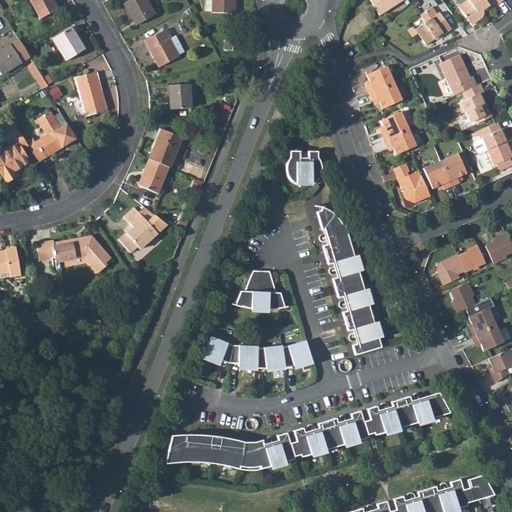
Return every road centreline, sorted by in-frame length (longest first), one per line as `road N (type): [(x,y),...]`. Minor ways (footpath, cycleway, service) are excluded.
road 1 (tertiary): [(104,501),(286,29)]
road 2 (residential): [(0,226),(64,214),(99,189),(126,149),(127,82),(85,0)]
road 3 (residential): [(390,250),(313,19)]
road 4 (residential): [(331,386),(295,265),(279,248)]
road 5 (residential): [(390,250),(511,194)]
road 6 (residential): [(204,398),(261,406),(331,386)]
